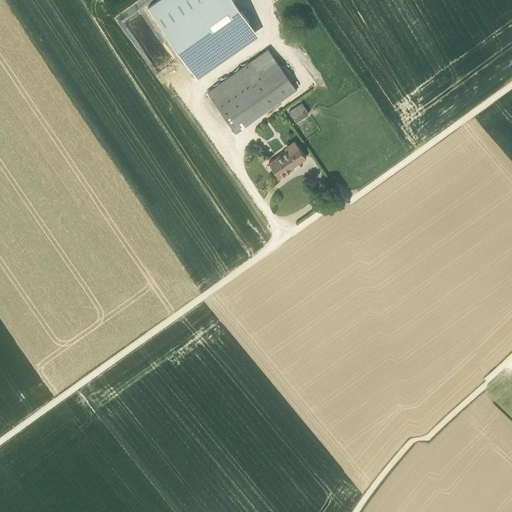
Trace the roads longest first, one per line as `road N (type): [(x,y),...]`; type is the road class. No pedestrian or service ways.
road 1 (unclassified): [(511,76),(0,441)]
road 2 (unclassified): [(356,511),(405,445),(511,348)]
